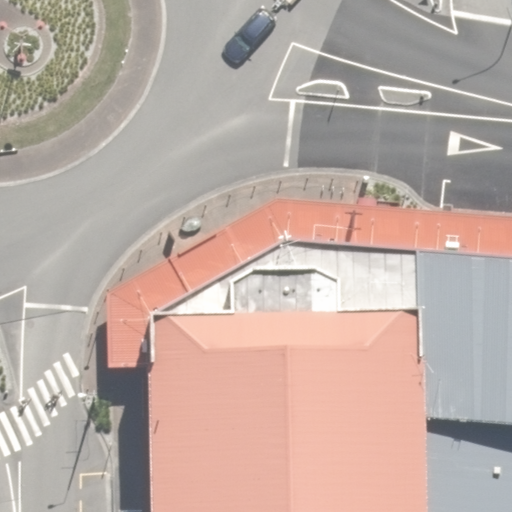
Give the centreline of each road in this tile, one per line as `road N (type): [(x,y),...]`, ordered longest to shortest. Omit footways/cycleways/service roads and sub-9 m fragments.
road 1 (residential): [(511,156),(270,136),(208,120)]
road 2 (residential): [(216,8),(511,66)]
road 3 (residential): [(82,244),(52,511)]
road 4 (tertiary): [(208,120),(153,203),(82,244)]
